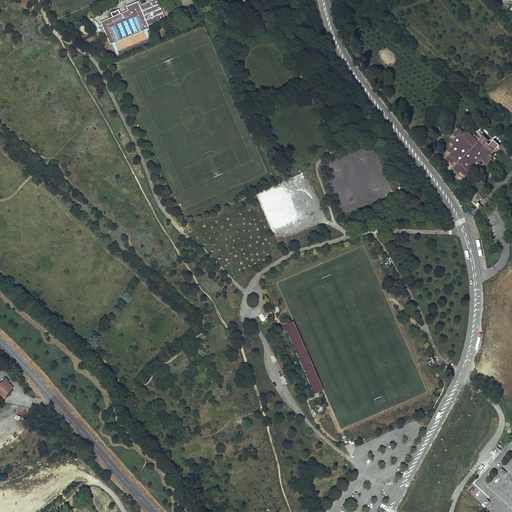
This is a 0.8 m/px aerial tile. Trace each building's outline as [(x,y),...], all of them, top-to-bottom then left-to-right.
[(147,3),(139,6),(137,2),(125,7),(127,11),(100,23),(109,45),(147,30),(148,29),(147,26),(165,19),(156,0),(153,0),(152,1),(151,0),(148,0),(146,1),(147,3)] [(481,139),(475,134),(473,137),(467,131),(465,134),(459,128),(454,134),(456,137),(451,142),(454,145),(449,151),(451,154),(446,159),(452,165),(454,162),(457,164),(452,170),(454,172),(457,175),(460,173),(465,178),(472,171),(471,170),(472,169),(476,172),(481,166),(478,164),(481,161),(486,167),(493,160),(492,159),(491,157),(494,153),(489,147),(486,150),(484,148),(489,142),(486,139),(483,137),(481,139)] [(323,390),(292,321),(283,325),(314,394),(323,390)] [(12,386),(3,378),(2,380),(11,388),(12,386)] [(11,388),(2,380),(0,382),(0,394),(3,397),(11,388)] [(351,441),(344,445),(350,456),(357,452),(351,441)] [(500,450),(497,447),(492,453),(495,456),(500,450)]
